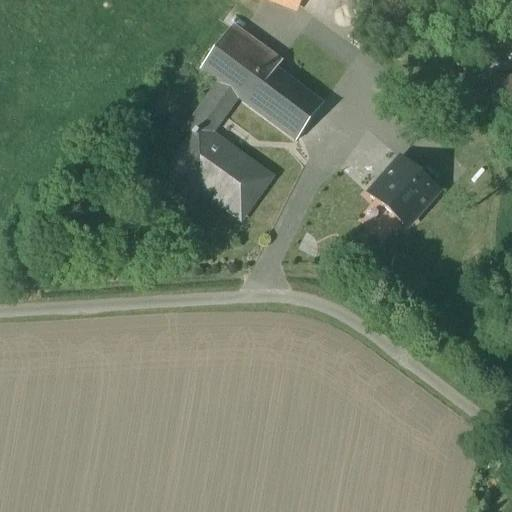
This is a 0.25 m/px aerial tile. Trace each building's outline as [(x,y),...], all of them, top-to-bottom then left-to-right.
[(259,0),(300,14),(304,0),(259,0)] [(226,31),(195,73),(213,85),(188,119),(201,130),(213,138),(239,103),(296,145),(326,104),(226,31)] [(511,77),(488,79),(490,122),(511,121),(511,77)] [(166,177),(239,231),(275,184),(213,138),(201,130),(166,177)] [(415,136),(362,201),(402,234),(455,169),(415,136)]
